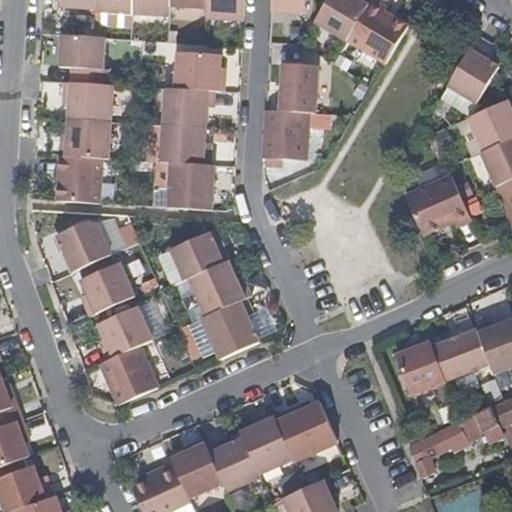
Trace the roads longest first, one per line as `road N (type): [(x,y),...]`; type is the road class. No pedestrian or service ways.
road 1 (residential): [(15,0),(4,246),(77,438),(89,450)]
road 2 (residential): [(263,0),(254,218),(319,350)]
road 3 (residential): [(89,450),(319,350)]
road 4 (residential): [(319,350),(511,263)]
road 5 (residential): [(383,511),(319,350)]
